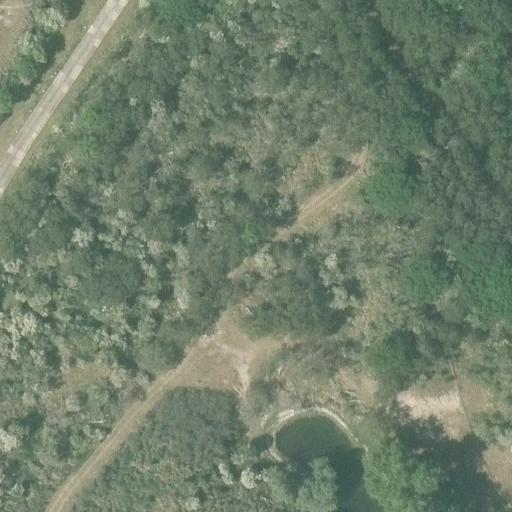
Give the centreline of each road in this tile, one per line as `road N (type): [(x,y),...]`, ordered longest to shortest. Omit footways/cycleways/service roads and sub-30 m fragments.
road 1 (track): [(364,0),(511,206)]
road 2 (track): [(0,189),(125,0)]
